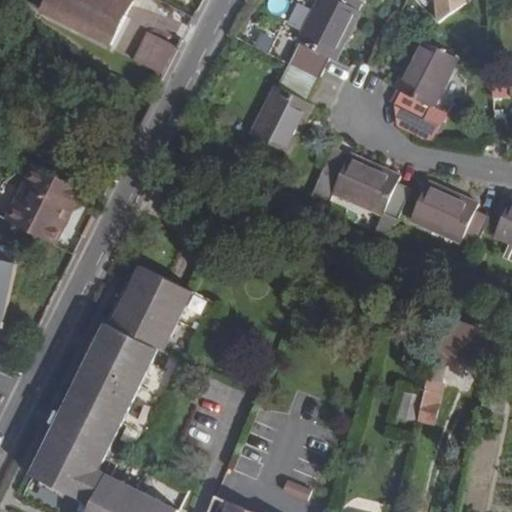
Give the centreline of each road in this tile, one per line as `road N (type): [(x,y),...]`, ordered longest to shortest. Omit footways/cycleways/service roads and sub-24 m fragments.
road 1 (residential): [(221,0),(0,446)]
road 2 (residential): [(360,113),(386,141),(415,156),(511,172)]
